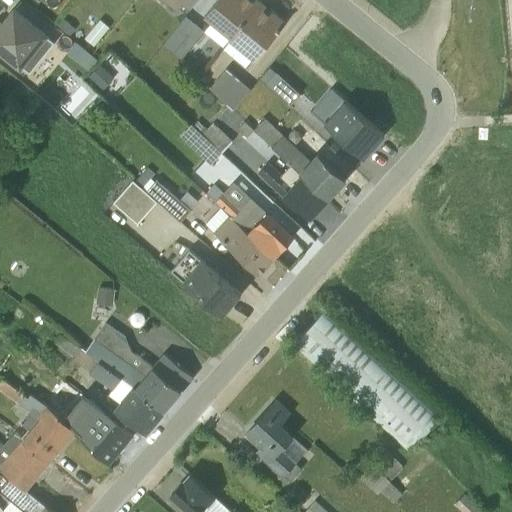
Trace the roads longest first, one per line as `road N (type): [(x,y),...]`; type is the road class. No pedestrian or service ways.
road 1 (residential): [(98,511),(442,115),(432,75),(338,0)]
road 2 (unknown): [(511,324),(372,199)]
